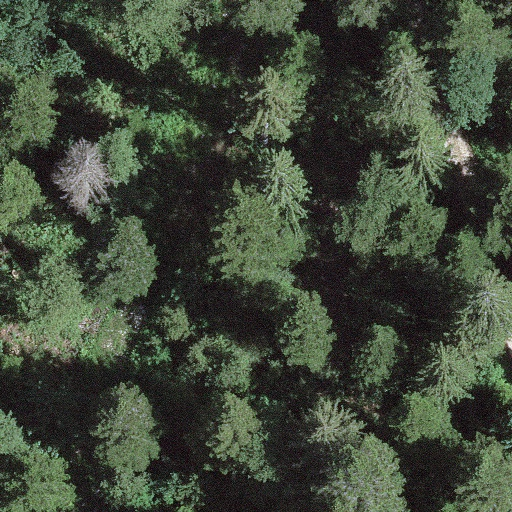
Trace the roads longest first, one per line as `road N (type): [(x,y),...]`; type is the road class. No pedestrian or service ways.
road 1 (track): [(245,0),(201,158),(112,352),(91,447),(90,511)]
road 2 (track): [(417,0),(511,282)]
